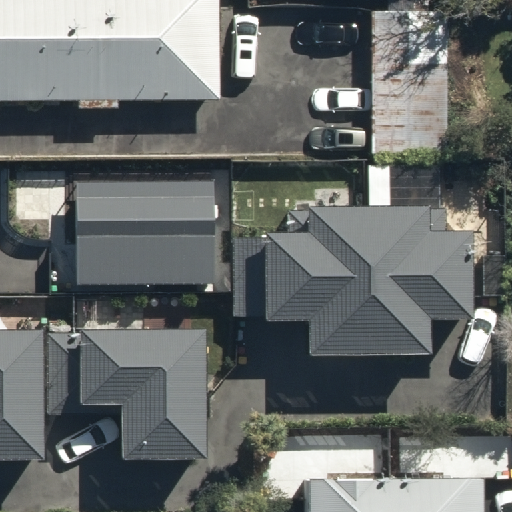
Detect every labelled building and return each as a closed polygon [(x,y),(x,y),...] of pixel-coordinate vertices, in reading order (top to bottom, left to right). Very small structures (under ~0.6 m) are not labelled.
[(0,0),(0,101),(75,101),(75,107),(117,107),(117,100),(218,99),(216,0),(0,0)] [(448,9),(370,9),(371,155),(448,155),(448,9)] [(211,182),(77,183),(78,284),(211,283),(211,182)] [(302,317),(303,352),(425,350),(425,319),(468,318),(466,229),(443,230),(443,210),(424,210),(424,202),(304,204),(304,229),(263,230),(263,236),(231,237),(232,316),(260,315),(260,318),(302,317)] [(0,457),(38,458),(38,327),(0,326),(0,457)] [(77,327),(77,331),(44,331),(43,415),(115,415),(116,456),(201,457),(202,327),(77,327)] [(467,511),(466,470),(296,472),(296,511),(467,511)]
